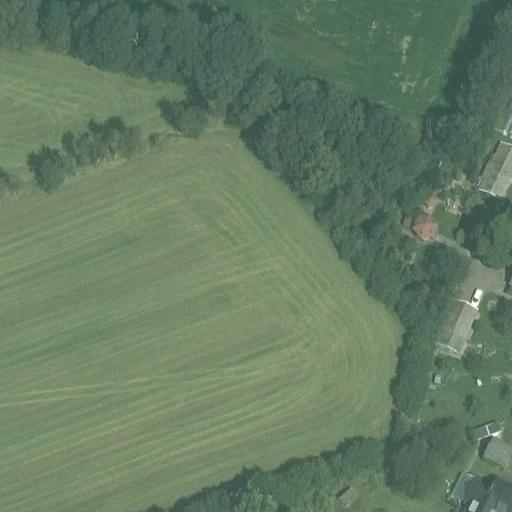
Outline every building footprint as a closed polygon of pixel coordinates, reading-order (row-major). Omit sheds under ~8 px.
[(507,136),(511,124),(511,115),(501,111),(493,130),(507,136)] [(511,179),(511,150),(500,145),(494,157),(491,156),(481,179),(483,180),(477,192),(500,204),(511,179)] [(434,347),(436,348),(458,358),(478,313),(452,303),(434,347)] [(502,434),(498,424),(486,429),(490,439),(502,434)] [(492,443),(484,459),(503,469),(511,452),(492,443)] [(466,511),(511,511),(511,494),(511,495),(511,494),(511,489),(491,479),(486,489),(476,484),(465,505),(469,507),(466,511)]
